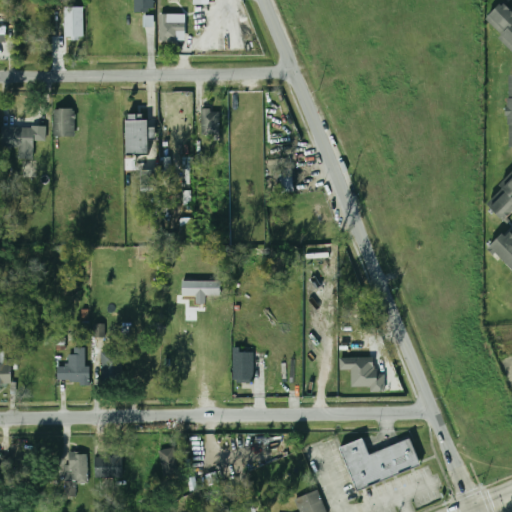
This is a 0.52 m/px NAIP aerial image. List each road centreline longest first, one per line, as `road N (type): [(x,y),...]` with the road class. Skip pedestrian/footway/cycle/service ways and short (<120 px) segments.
road 1 (tertiary): [(470,511),(263,0)]
road 2 (tertiary): [(430,415),(0,420)]
road 3 (residential): [(292,74),(0,77)]
